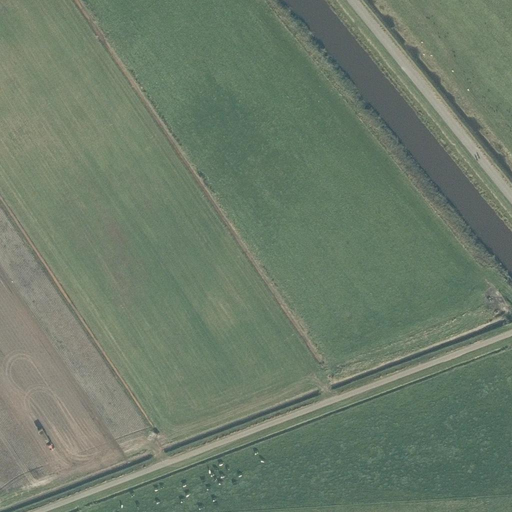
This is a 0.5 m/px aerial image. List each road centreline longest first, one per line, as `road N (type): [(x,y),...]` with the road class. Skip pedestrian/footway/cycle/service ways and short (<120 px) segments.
road 1 (unclassified): [(38,511),(511,332)]
road 2 (tertiary): [(511,199),(352,0)]
